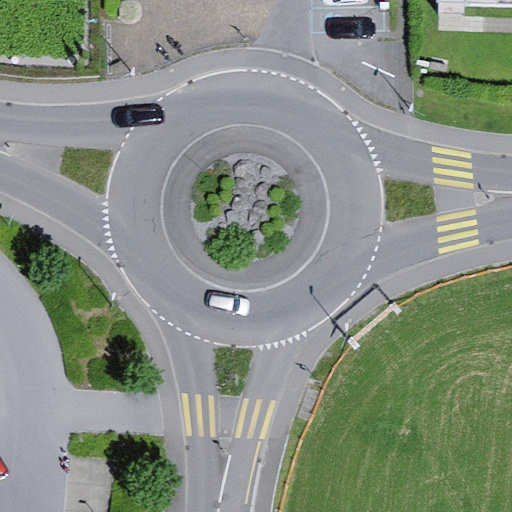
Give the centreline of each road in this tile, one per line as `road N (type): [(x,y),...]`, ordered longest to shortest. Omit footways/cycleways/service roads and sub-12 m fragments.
road 1 (unclassified): [(239,312),(220,511)]
road 2 (primary): [(239,312),(297,302),(321,285),(339,263),(353,206)]
road 3 (primary): [(153,188),(151,222),(179,282),(239,312)]
road 4 (primary): [(153,188),(0,146)]
road 5 (primary): [(511,196),(353,206)]
road 6 (primary): [(266,112),(208,120),(164,160),(153,188)]
road 7 (primary): [(353,206),(327,143),(299,122),(266,112)]
